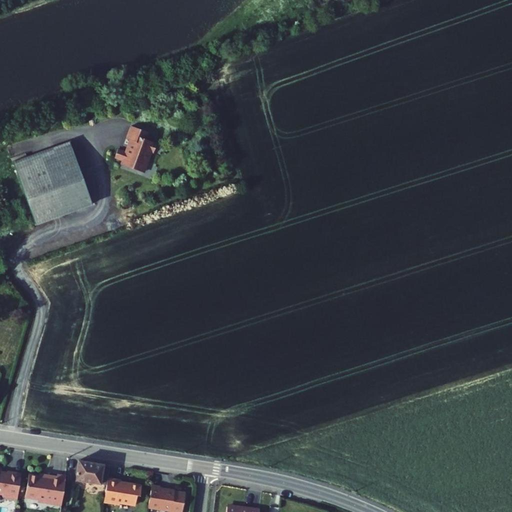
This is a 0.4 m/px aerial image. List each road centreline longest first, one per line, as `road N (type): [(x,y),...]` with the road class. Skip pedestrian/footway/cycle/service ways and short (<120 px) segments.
road 1 (tertiary): [(205,467),(0,435)]
road 2 (tertiary): [(370,511),(284,482),(205,467)]
